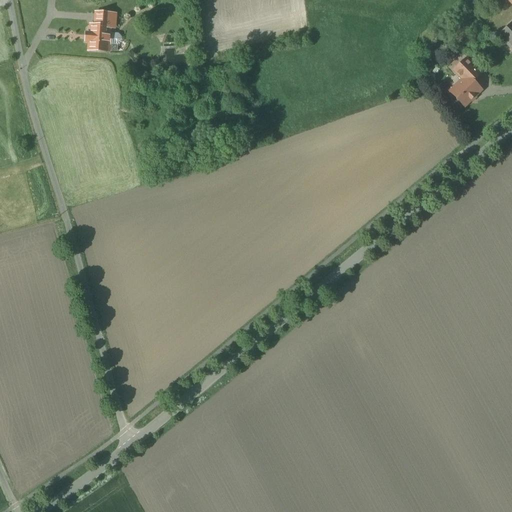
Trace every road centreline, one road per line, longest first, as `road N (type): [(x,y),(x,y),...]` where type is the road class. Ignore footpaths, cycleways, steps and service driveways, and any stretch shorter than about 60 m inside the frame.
road 1 (tertiary): [(132,445),(511,129)]
road 2 (unclassified): [(132,445),(28,97),(10,0)]
